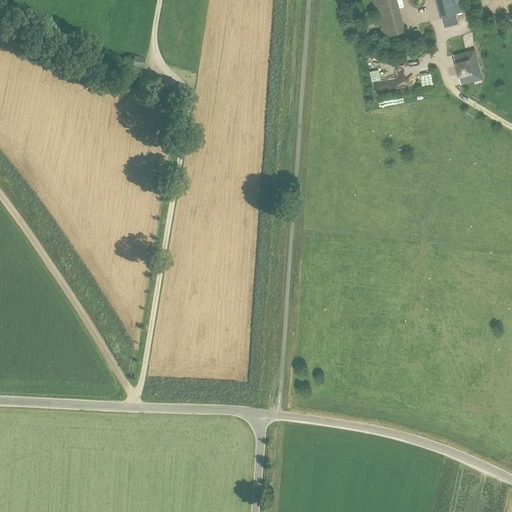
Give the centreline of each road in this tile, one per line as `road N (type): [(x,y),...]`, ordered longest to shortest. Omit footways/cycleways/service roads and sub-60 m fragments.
road 1 (unclassified): [(159,0),(150,70),(183,94),(186,115),(135,398)]
road 2 (tertiary): [(511,479),(407,436),(276,414)]
road 3 (unclassified): [(135,398),(0,196)]
road 4 (tertiary): [(135,408),(0,401)]
road 5 (tertiary): [(261,413),(135,408)]
